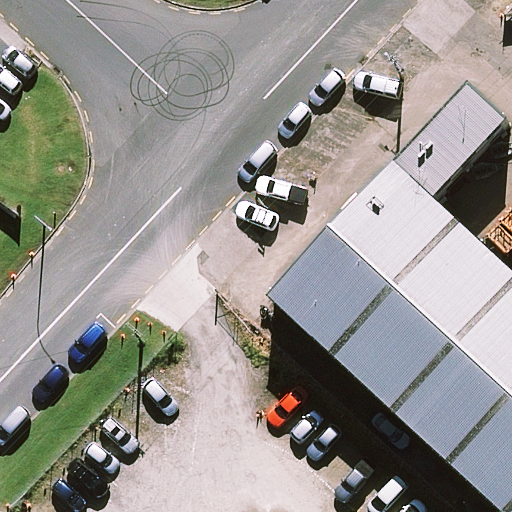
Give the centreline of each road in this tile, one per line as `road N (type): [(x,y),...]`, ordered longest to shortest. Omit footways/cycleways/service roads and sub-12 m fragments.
road 1 (residential): [(221,145),(0,382)]
road 2 (residential): [(63,0),(221,145)]
road 3 (residential): [(352,0),(221,145)]
